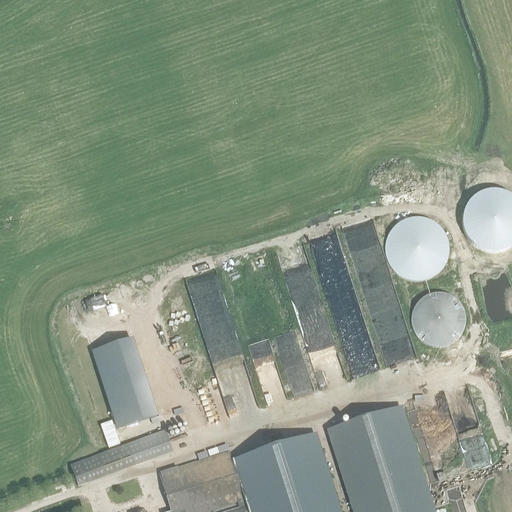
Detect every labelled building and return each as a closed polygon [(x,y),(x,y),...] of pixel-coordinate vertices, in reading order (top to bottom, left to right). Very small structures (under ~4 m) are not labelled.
[(447,259),(448,251),(447,243),(444,235),(439,228),(432,223),(425,220),(416,219),(408,220),(400,223),(394,228),(389,235),(385,243),(384,251),(385,259),(389,267),(394,273),(400,279),(408,282),(416,283),(425,282),(432,279),(439,273),(444,267),(447,259)] [(487,260),(491,300),(502,299),(497,259),(487,260)] [(423,345),(437,349),(450,345),(460,335),(464,322),(460,308),(450,298),(437,295),(423,298),(413,308),(410,322),(413,335),(423,345)] [(505,347),(508,337),(493,333),(491,344),(505,347)] [(93,352),(118,430),(156,417),(132,340),(93,352)] [(447,390),(468,471),(491,465),(469,384),(447,390)] [(248,399),(256,397),(253,385),(245,387),(248,399)] [(230,388),(222,390),(231,418),(239,415),(230,388)] [(211,407),(198,410),(203,430),(217,427),(211,407)] [(329,431),(352,503),(354,511),(431,511),(399,409),(329,431)] [(70,467),(78,488),(172,453),(164,432),(70,467)] [(337,511),(313,436),(232,462),(244,501),(246,507),(247,511),(337,511)] [(247,511),(246,507),(239,510),(237,503),(244,501),(232,462),(229,453),(159,475),(170,511),(247,511)] [(445,472),(437,475),(440,482),(448,479),(445,472)] [(455,502),(452,503),(454,511),(467,511),(463,499),(462,500),(459,489),(451,491),(455,502)]
